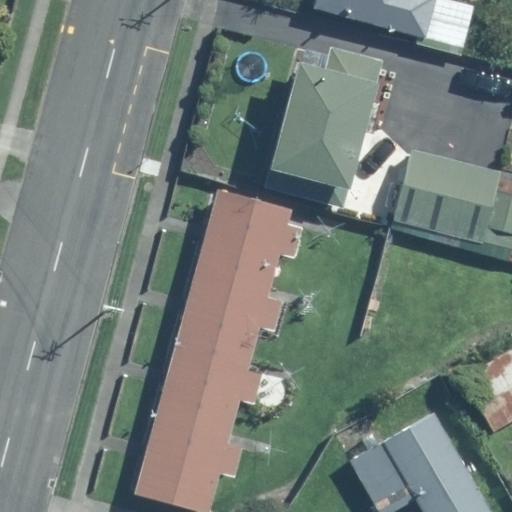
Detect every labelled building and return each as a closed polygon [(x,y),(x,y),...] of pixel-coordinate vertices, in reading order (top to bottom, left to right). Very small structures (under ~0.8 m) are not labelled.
[(316,0),(314,9),(468,50),(480,2),(472,0),(316,0)] [(334,72),(290,62),(263,172),(347,193),(379,64),(338,53),(337,55),(334,72)] [(509,174),(414,148),(393,223),(511,254),(511,196),(503,194),(509,174)] [(200,193),(182,259),(260,281),(265,258),(281,260),(289,229),(276,226),(277,212),(200,193)] [(182,259),(162,333),(239,352),(243,333),(260,334),(268,302),(255,300),(260,281),(182,259)] [(162,333),(141,410),(221,426),(225,405),(240,407),(247,375),(234,374),(239,352),(162,333)] [(490,511),(494,510),(435,407),(345,459),(375,511),(377,511),(406,495),(415,511),(490,511)] [(141,410),(117,499),(176,511),(196,511),(206,479),(220,480),(227,449),(216,445),(221,426),(141,410)]
